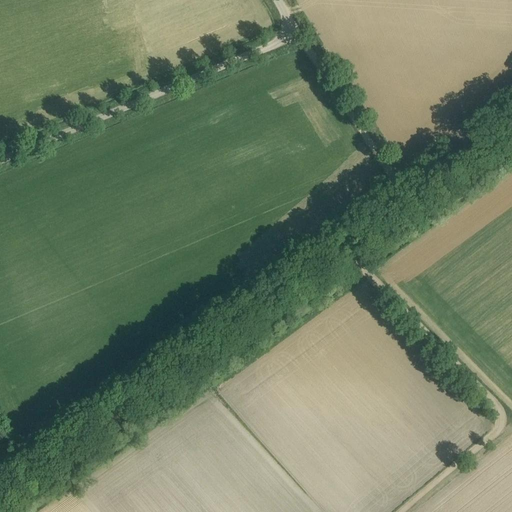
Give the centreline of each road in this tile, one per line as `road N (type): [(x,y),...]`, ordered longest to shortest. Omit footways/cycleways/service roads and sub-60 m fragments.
road 1 (track): [(0,498),(337,251)]
road 2 (track): [(337,251),(500,414),(397,511)]
road 3 (unclassified): [(0,162),(281,42),(289,25),(278,0)]
road 4 (track): [(289,25),(367,134),(404,204)]
road 5 (track): [(511,130),(404,204)]
